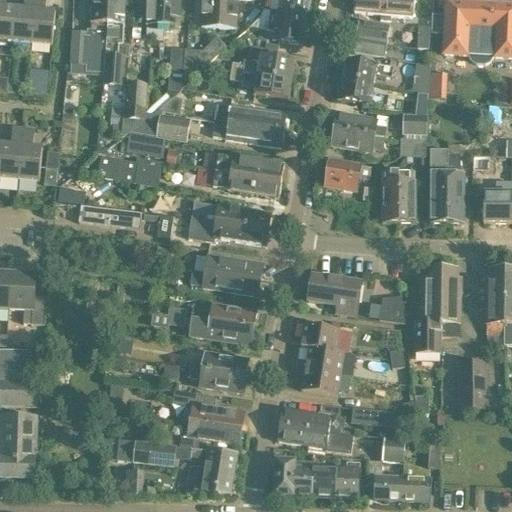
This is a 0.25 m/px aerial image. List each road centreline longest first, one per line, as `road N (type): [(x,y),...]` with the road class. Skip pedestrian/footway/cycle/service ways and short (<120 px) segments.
road 1 (residential): [(253,511),(295,243)]
road 2 (residential): [(295,243),(331,0)]
road 3 (residential): [(511,249),(295,243)]
